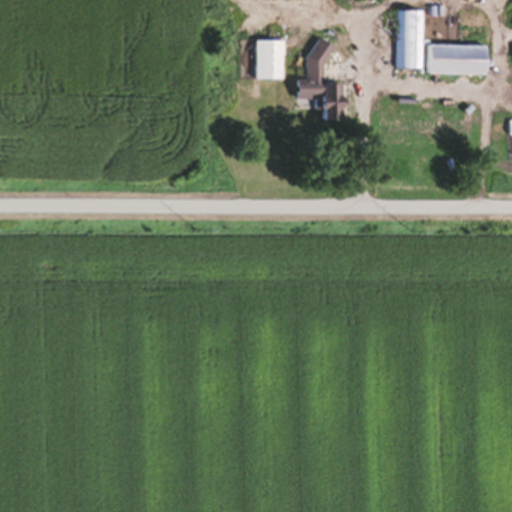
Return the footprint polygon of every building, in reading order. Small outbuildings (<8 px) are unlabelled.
[(255,1),(255,14),(339,17),(339,4),(255,1)] [(419,17),(382,16),(381,36),(394,36),(393,73),(419,73),(419,17)] [(293,22),(245,22),(245,39),(293,39),(293,22)] [(423,79),(480,79),(480,36),(423,36),(423,79)] [(292,103),(310,103),(311,114),(316,117),(316,125),(337,125),(337,89),(322,89),(319,87),(319,70),(328,53),(328,49),(315,43),(302,66),(303,83),(292,83),(292,103)] [(242,83),(280,83),(281,45),(242,44),(242,83)]
